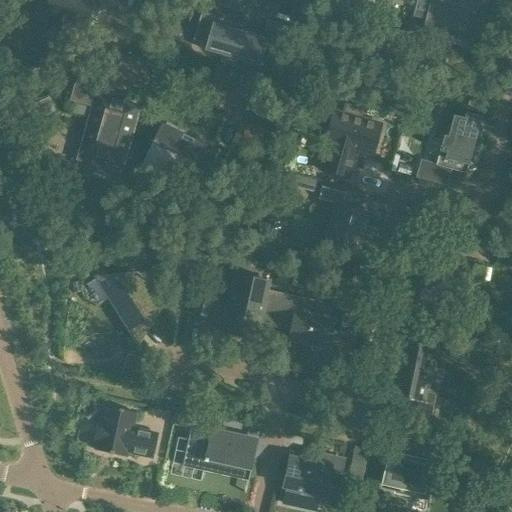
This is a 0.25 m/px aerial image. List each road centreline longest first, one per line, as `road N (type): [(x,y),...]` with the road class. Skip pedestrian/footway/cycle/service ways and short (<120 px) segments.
road 1 (residential): [(511,90),(479,208),(470,214),(397,194),(378,262)]
road 2 (unclassified): [(120,0),(110,69),(237,106)]
road 3 (residential): [(163,398),(172,352),(282,377)]
road 4 (residential): [(44,485),(0,344)]
road 5 (residential): [(254,511),(282,377)]
road 6 (residential): [(282,377),(364,394),(359,439)]
road 7 (residential): [(44,485),(170,511)]
